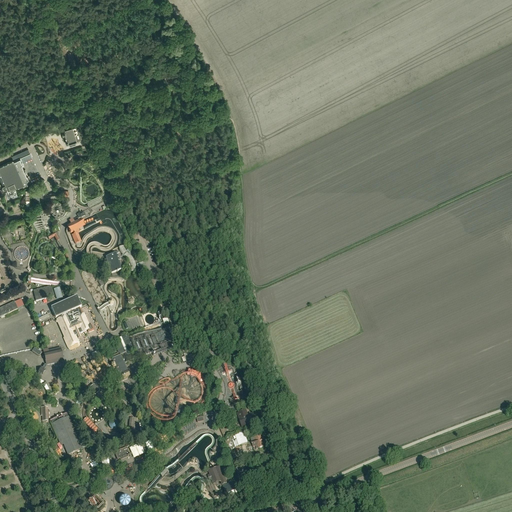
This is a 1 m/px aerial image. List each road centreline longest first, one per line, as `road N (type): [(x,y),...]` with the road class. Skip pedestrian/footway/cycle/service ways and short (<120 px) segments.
road 1 (unclassified): [(301,502),(257,375),(242,359),(198,349),(180,334),(128,208)]
road 2 (track): [(45,421),(55,458),(80,471),(73,483),(58,479),(39,417),(22,396),(38,384),(44,407)]
road 3 (tertiary): [(301,502),(511,423)]
road 4 (track): [(115,170),(49,0)]
road 5 (unclassified): [(59,511),(0,376)]
